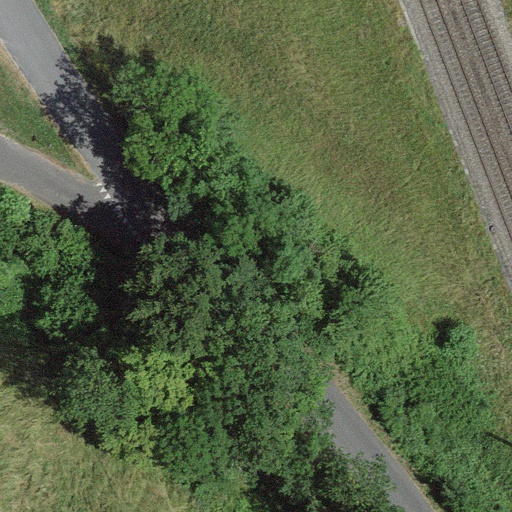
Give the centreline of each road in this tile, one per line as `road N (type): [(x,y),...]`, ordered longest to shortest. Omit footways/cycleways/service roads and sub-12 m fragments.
road 1 (unclassified): [(412,511),(149,225)]
road 2 (unclassified): [(149,225),(9,0)]
road 3 (unclassified): [(149,225),(0,160)]
